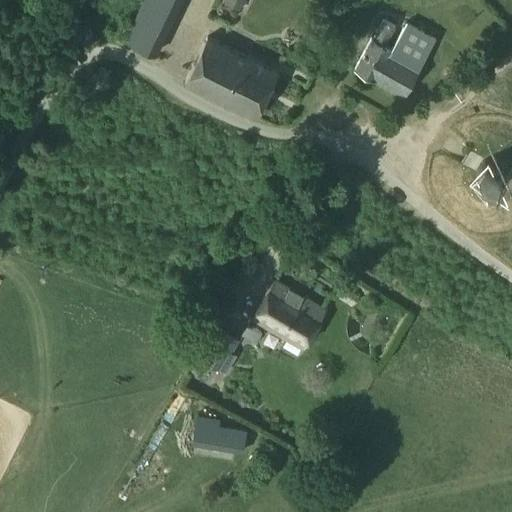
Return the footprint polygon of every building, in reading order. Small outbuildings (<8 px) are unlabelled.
[(138,0),(113,46),(144,63),(179,0),(138,0)] [(225,0),(225,2),(248,9),(250,0),(225,0)] [(397,28),(385,20),(357,69),(406,97),(438,41),(407,24),(392,49),(387,46),(397,28)] [(279,73),(208,38),(185,84),(256,119),(279,73)] [(482,159),(469,150),(462,162),(475,170),(475,173),(475,177),(476,180),(477,183),(479,186),(482,188),(485,190),(488,192),(491,192),(495,192),(498,192),(501,190),(504,188),(511,193),(511,177),(511,174),(511,170),(511,167),(509,164),(507,161),(504,159),(502,157),(498,156),(495,155),(492,155),(488,156),(485,157),(482,159)] [(285,293),(273,286),(253,318),(288,339),(284,346),(296,353),(321,312),(301,300),(303,296),(288,286),(285,293)] [(228,317),(218,311),(209,327),(213,329),(192,367),(202,374),(210,362),(227,372),(238,354),(233,350),(240,337),(222,326),(228,317)] [(220,417),(197,414),(192,443),(243,451),(247,429),(219,425),(220,417)]
